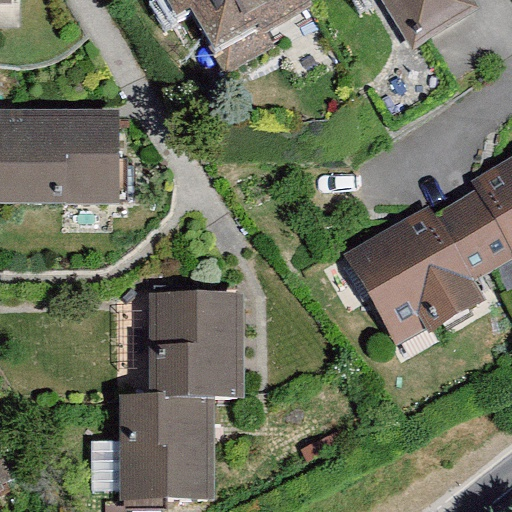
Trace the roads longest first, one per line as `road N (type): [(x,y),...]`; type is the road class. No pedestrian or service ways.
road 1 (residential): [(85,0),(230,239)]
road 2 (residential): [(511,94),(371,180)]
